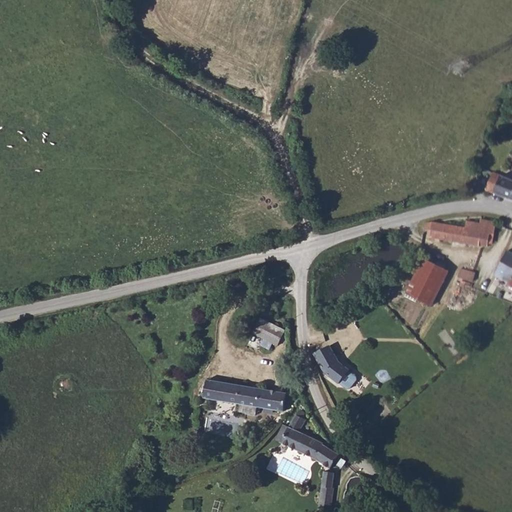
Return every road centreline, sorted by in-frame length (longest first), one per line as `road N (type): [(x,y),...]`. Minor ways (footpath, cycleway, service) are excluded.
road 1 (track): [(121,0),(129,39),(152,62),(267,127),(284,154),(311,245)]
road 2 (unclassified): [(0,316),(311,245)]
road 3 (unclassified): [(427,511),(374,476),(329,421),(303,331),(311,245)]
road 4 (residential): [(400,221),(432,248),(471,258),(500,246),(511,224)]
